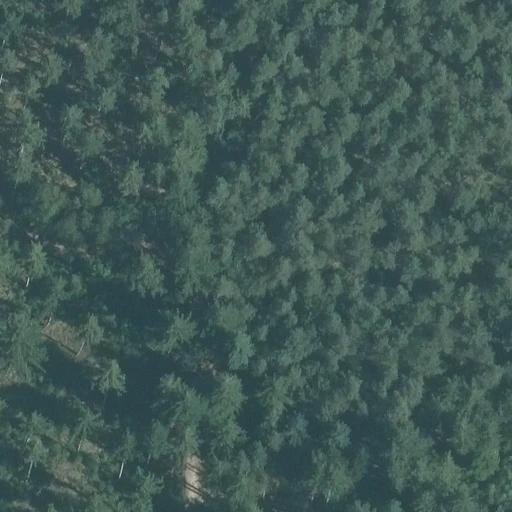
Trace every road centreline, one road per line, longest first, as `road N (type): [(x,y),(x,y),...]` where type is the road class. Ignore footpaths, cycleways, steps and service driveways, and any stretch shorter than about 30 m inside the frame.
road 1 (track): [(198,511),(200,230)]
road 2 (track): [(200,230),(202,0)]
road 3 (track): [(200,230),(80,233),(0,182)]
